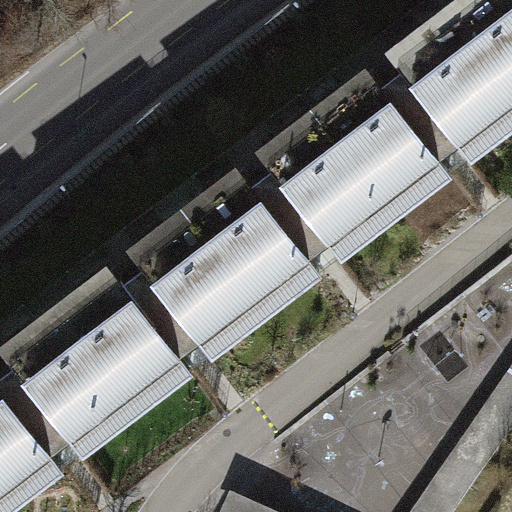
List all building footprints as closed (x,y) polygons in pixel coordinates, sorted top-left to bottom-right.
[(511,0),(476,0),(389,68),(457,156),(511,113),(511,0)] [(374,79),(317,123),(386,213),(443,170),(374,79)] [(386,213),(317,123),(257,169),(326,259),(386,213)] [(240,181),(183,224),(252,315),(309,271),(240,181)] [(252,315),(183,224),(123,270),(192,360),(252,315)] [(114,271),(58,314),(127,405),(184,361),(114,271)] [(127,405),(58,314),(0,358),(0,363),(66,450),(127,405)] [(0,395),(0,501),(51,463),(0,395)] [(283,511),(252,494),(241,511),(283,511)]
